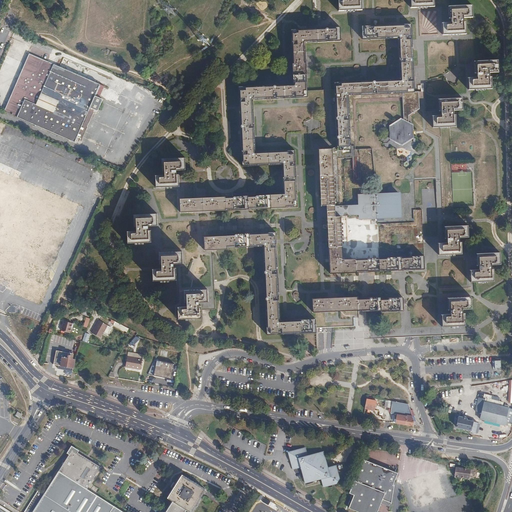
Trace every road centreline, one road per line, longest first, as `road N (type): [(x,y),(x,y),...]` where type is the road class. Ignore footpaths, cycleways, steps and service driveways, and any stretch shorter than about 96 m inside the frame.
road 1 (residential): [(428,440),(418,371),(405,351),(286,370),(228,353),(208,370),(200,408)]
road 2 (tertiary): [(415,441),(200,408)]
road 3 (secondary): [(320,511),(180,433)]
road 4 (secondary): [(177,443),(304,511)]
road 5 (secondary): [(46,394),(171,440)]
road 6 (primary): [(426,446),(502,462),(508,479),(499,511)]
road 7 (secondary): [(166,427),(51,384)]
